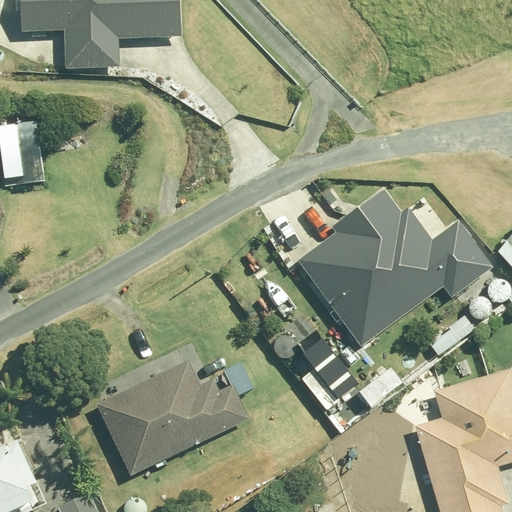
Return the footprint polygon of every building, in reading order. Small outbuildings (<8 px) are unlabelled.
[(123,39),(188,37),(186,0),(28,0),(29,33),(71,32),(72,67),(124,66),(123,39)] [(7,183),(48,179),(42,123),(2,127),(7,183)] [(90,130),(60,135),(63,153),(93,149),(90,130)] [(414,209),(408,214),(391,192),(302,259),(369,347),(447,287),(456,298),(497,267),(463,222),(438,241),(414,209)] [(511,261),(511,238),(501,250),(511,261)] [(258,256),(247,241),(212,267),(223,282),(258,256)] [(470,318),(472,320),(474,321),(476,322),(478,322),(481,322),(483,322),(485,321),(487,320),(489,319),(491,317),(492,315),(493,313),(493,310),(493,308),(493,306),(492,304),(492,302),(493,303),(495,304),(497,304),(500,304),(502,304),(504,303),(506,302),(508,301),(510,299),(511,297),(511,295),(511,294),(511,287),(511,286),(510,284),(509,282),(507,280),(505,279),(503,278),(501,277),(498,277),(496,278),(494,278),(492,280),(490,281),(488,283),(487,285),(486,287),(486,289),(486,292),(486,294),(487,296),(488,298),(486,297),(484,296),(482,295),(479,295),(477,296),(475,296),(473,297),(471,299),(469,301),(468,303),(467,305),(467,307),(467,309),(467,312),(468,314),(469,316),(470,318)] [(249,280),(233,292),(257,324),(273,313),(249,280)] [(278,338),(269,325),(262,330),(281,361),(297,351),(286,333),(278,338)] [(304,355),(290,364),(305,387),(319,378),(304,355)] [(220,379),(206,385),(195,362),(103,405),(136,476),(253,421),(236,384),(231,374),(220,379)] [(511,371),(440,391),(448,420),(422,427),(444,511),(508,511),(507,506),(511,504),(511,498),(503,467),(511,464),(511,371)] [(0,511),(12,511),(50,497),(27,442),(0,452),(0,511)] [(65,511),(102,511),(94,493),(63,508),(65,511)]
